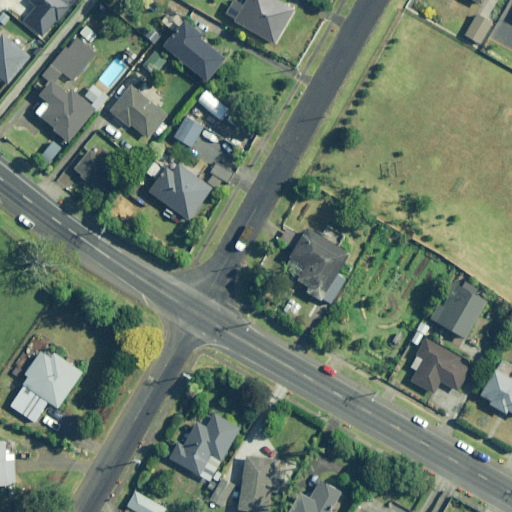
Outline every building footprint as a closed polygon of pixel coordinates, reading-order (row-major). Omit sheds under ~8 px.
[(295,9),(278,0),(246,0),(235,21),(276,43),(295,9)] [(8,2),(0,10),(0,24),(6,30),(21,14),(8,2)] [(494,23),(479,14),(466,36),(482,45),(494,23)] [(229,52),(185,18),(164,45),(208,79),(229,52)] [(33,55),(5,32),(0,37),(0,81),(7,87),(33,55)] [(166,59),(155,51),(144,66),(155,74),(166,59)] [(98,109),(55,78),(42,95),(50,101),(39,115),(74,141),(98,109)] [(168,116),(131,84),(110,108),(147,140),(168,116)] [(207,127),(185,115),(173,136),(194,148),(207,127)] [(125,178),(90,149),(74,169),(109,198),(125,178)] [(172,159),(149,191),(190,220),(213,189),(172,159)] [(351,256),(306,228),(287,258),(304,268),(292,287),(320,305),(351,256)] [(456,284),(434,323),(466,342),(489,303),(456,284)] [(473,365),(426,340),(405,378),(435,394),(441,383),(458,392),(473,365)] [(80,370),(44,346),(11,395),(48,419),(80,370)] [(511,380),(492,369),(476,396),(511,417),(511,380)] [(194,420),(170,462),(207,483),(238,427),(213,413),(206,426),(194,420)] [(8,455),(8,442),(0,442),(0,486),(18,486),(17,454),(8,455)] [(274,460),(243,456),(237,508),(267,511),(274,460)] [(329,511),(340,494),(319,482),(309,499),(298,493),(286,511),(329,511)] [(165,511),(167,510),(138,493),(129,507),(138,511),(165,511)]
